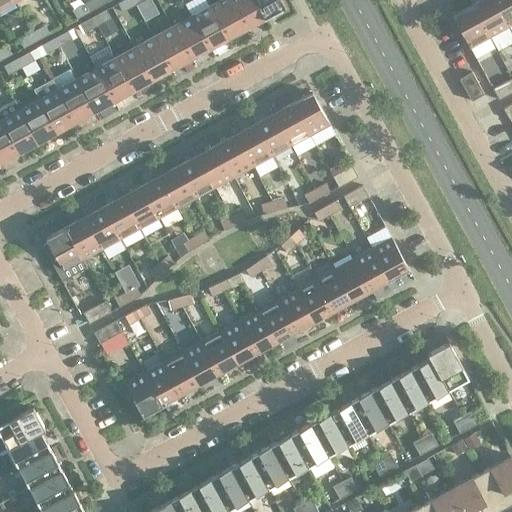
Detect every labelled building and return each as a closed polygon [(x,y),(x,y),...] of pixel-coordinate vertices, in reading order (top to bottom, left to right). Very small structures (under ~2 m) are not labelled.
[(99,0),(87,0),(85,2),(90,11),(102,5),(99,0)] [(136,5),(132,0),(122,0),(119,2),(124,12),(136,5)] [(145,0),(136,5),(144,21),(159,13),(152,0),(145,0)] [(246,27),(231,0),(220,0),(210,6),(227,38),(246,27)] [(265,17),(255,0),(231,0),(246,27),(265,17)] [(281,0),(255,0),(265,17),(285,6),(281,0)] [(508,26),(493,0),(479,0),(472,4),(489,36),(508,26)] [(511,23),(511,0),(493,0),(508,26),(511,23)] [(90,11),(85,2),(73,8),(78,17),(90,11)] [(489,36),(472,4),(452,15),(470,47),(489,36)] [(227,38),(210,6),(191,16),(208,48),(227,38)] [(104,10),(93,16),(98,26),(109,20),(110,20),(104,10)] [(98,26),(93,16),(81,23),(86,32),(98,26)] [(208,48),(191,16),(172,27),(189,58),(208,48)] [(109,20),(98,26),(105,37),(115,31),(109,20)] [(43,24),(31,31),(36,40),(48,34),(43,24)] [(189,58),(172,27),(153,37),(170,69),(189,58)] [(36,40),(31,31),(19,37),(25,47),(36,40)] [(66,31),(54,38),(59,47),(71,41),(66,31)] [(170,69),(153,37),(134,47),(151,79),(170,69)] [(59,47),(54,38),(42,44),(48,53),(59,47)] [(5,45),(0,47),(0,60),(10,55),(5,45)] [(151,79),(134,47),(115,58),(132,89),(151,79)] [(28,52),(16,58),(21,68),(33,61),(28,52)] [(21,68),(16,58),(5,65),(10,74),(21,68)] [(132,89),(115,58),(96,68),(113,100),(132,89)] [(113,100),(96,68),(77,79),(94,110),(113,100)] [(484,93),(472,71),(459,78),(471,100),(484,93)] [(511,80),(510,78),(492,88),(498,99),(511,91),(511,80)] [(33,89),(39,99),(56,131),(75,121),(58,89),(52,79),(33,89)] [(94,110),(77,79),(58,89),(75,121),(94,110)] [(329,124),(312,92),(292,102),(310,134),(329,124)] [(56,131),(39,99),(20,110),(37,141),(56,131)] [(310,134),(292,102),(273,113),(291,145),(310,134)] [(511,117),(511,102),(503,108),(509,119),(511,117)] [(37,141),(20,110),(1,120),(18,152),(37,141)] [(291,145),(273,113),(254,123),(272,155),(291,145)] [(0,161),(18,152),(1,120),(0,120),(0,161)] [(272,155),(254,123),(235,133),(253,166),(272,155)] [(253,166),(235,133),(216,144),(234,176),(253,166)] [(234,176),(216,144),(197,154),(215,186),(234,176)] [(343,149),(336,153),(340,160),(347,157),(343,149)] [(215,186),(197,154),(178,164),(196,197),(215,186)] [(196,197),(178,164),(159,175),(177,207),(196,197)] [(358,176),(352,165),(333,175),(338,186),(358,176)] [(177,207),(159,175),(141,185),(158,217),(177,207)] [(325,183),(315,189),(319,197),(330,191),(325,183)] [(158,217),(141,185),(122,196),(139,228),(158,217)] [(369,196),(363,185),(343,195),(349,206),(369,196)] [(319,197),(315,189),(304,194),(309,203),(319,197)] [(139,228),(122,196),(103,206),(120,238),(139,228)] [(284,198),(272,201),(275,210),(286,207),(284,198)] [(339,208),(335,200),(324,206),(329,214),(339,208)] [(275,210),(272,201),(260,204),(263,213),(275,210)] [(120,238),(103,206),(84,216),(101,248),(120,238)] [(329,214),(324,206),(313,212),(318,220),(329,214)] [(242,211),(231,216),(235,224),(246,219),(242,211)] [(101,248),(84,216),(65,227),(82,259),(101,248)] [(235,224),(231,216),(220,221),(224,230),(235,224)] [(82,259),(65,227),(45,237),(52,250),(50,252),(60,271),(82,259)] [(298,228),(289,236),(295,243),(305,235),(298,228)] [(203,230),(193,237),(198,244),(209,238),(203,230)] [(295,243),(289,236),(280,244),(286,251),(295,243)] [(198,244),(193,237),(183,243),(188,251),(198,244)] [(391,237),(371,247),(389,280),(409,269),(391,237)] [(389,280),(371,247),(353,258),(370,290),(389,280)] [(168,255),(158,263),(165,270),(174,262),(168,255)] [(266,255),(255,262),(261,270),(271,263),(266,255)] [(370,290),(353,258),(334,268),(351,300),(370,290)] [(261,270),(255,262),(245,268),(250,276),(261,270)] [(165,270),(158,263),(149,271),(155,278),(165,270)] [(351,300),(334,268),(315,279),(332,311),(351,300)] [(230,277),(219,282),(223,290),(234,285),(230,277)] [(332,311),(315,279),(296,289),(313,321),(332,311)] [(223,290),(219,282),(208,287),(212,295),(223,290)] [(136,286),(125,292),(130,301),(140,295),(136,286)] [(313,321),(296,289),(277,299),(294,331),(313,321)] [(130,301),(125,292),(114,298),(119,306),(130,301)] [(191,293),(179,296),(182,305),(193,302),(191,293)] [(182,305),(179,296),(167,300),(170,309),(182,305)] [(294,331),(277,299),(258,310),(275,342),(294,331)] [(83,312),(89,323),(111,311),(105,300),(83,312)] [(150,312),(145,303),(134,309),(139,318),(150,312)] [(139,318),(134,309),(124,315),(128,323),(139,318)] [(275,342),(258,310),(239,320),(256,352),(275,342)] [(122,331),(116,320),(93,332),(99,343),(122,331)] [(256,352),(239,320),(220,330),(237,362),(256,352)] [(237,362),(220,330),(201,341),(218,373),(237,362)] [(218,373),(201,341),(182,351),(199,383),(218,373)] [(450,345),(429,356),(447,389),(468,378),(450,345)] [(199,383),(182,351),(163,361),(181,394),(199,383)] [(447,389),(429,356),(409,367),(427,400),(447,389)] [(181,394),(163,361),(144,372),(162,404),(181,394)] [(427,400),(409,367),(389,378),(407,411),(427,400)] [(162,404),(144,372),(122,384),(132,403),(135,402),(142,415),(162,404)] [(407,411),(389,378),(369,389),(387,422),(407,411)] [(387,422),(369,389),(349,400),(367,433),(387,422)] [(367,433),(349,400),(329,411),(347,444),(367,433)] [(28,408),(2,423),(1,421),(0,420),(0,450),(7,447),(40,429),(28,408)] [(470,410),(461,415),(468,428),(477,423),(470,410)] [(347,444),(329,411),(309,422),(327,455),(347,444)] [(468,428),(461,415),(452,420),(459,432),(468,428)] [(327,455),(309,422),(289,433),(307,466),(327,455)] [(50,449),(40,429),(7,447),(18,467),(50,449)] [(430,432),(421,436),(428,449),(437,444),(430,432)] [(473,432),(462,438),(468,449),(479,443),(473,432)] [(307,466),(289,433),(269,444),(287,477),(307,466)] [(428,449),(421,436),(412,441),(419,454),(428,449)] [(462,438),(451,444),(456,454),(467,448),(462,438)] [(287,477),(269,444),(249,455),(267,488),(287,477)] [(61,469),(50,449),(18,467),(29,487),(61,469)] [(390,453),(381,458),(388,471),(397,466),(390,453)] [(267,488),(249,455),(229,466),(247,499),(267,488)] [(511,458),(510,455),(480,471),(500,508),(511,501),(511,458)] [(388,471),(381,458),(372,463),(379,476),(388,471)] [(414,464),(403,470),(409,481),(420,475),(414,464)] [(247,499),(229,466),(209,477),(227,509),(247,499)] [(72,489),(61,469),(29,487),(40,507),(72,489)] [(493,511),(500,508),(480,471),(451,487),(463,511),(493,511)] [(350,475),(341,480),(348,493),(357,488),(350,475)] [(222,511),(227,509),(209,477),(189,488),(202,511),(222,511)] [(348,493),(341,480),(332,485),(339,498),(348,493)] [(385,480),(375,486),(380,493),(389,488),(385,480)] [(463,511),(451,487),(421,504),(425,511),(463,511)] [(202,511),(189,488),(169,499),(176,511),(202,511)] [(75,495),(72,489),(40,507),(42,511),(79,511),(71,497),(75,495)] [(356,496),(346,502),(351,511),(355,511),(363,508),(356,496)] [(318,511),(310,497),(301,502),(306,511),(318,511)] [(176,511),(169,499),(149,510),(150,511),(176,511)] [(306,511),(301,502),(292,507),(294,511),(306,511)]
